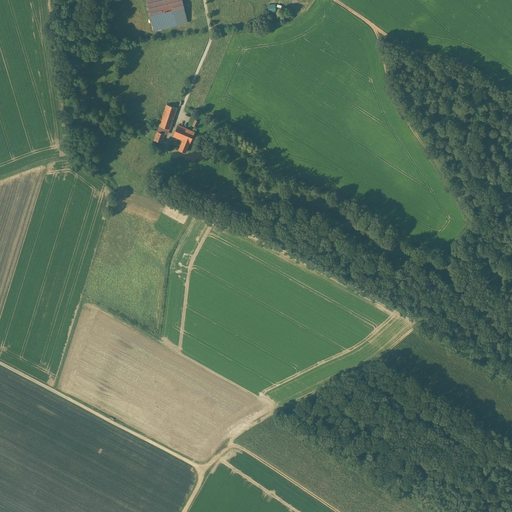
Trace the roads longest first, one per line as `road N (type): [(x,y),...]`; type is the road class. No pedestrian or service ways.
road 1 (track): [(204,470),(227,443),(365,367),(458,297),(478,226),(511,183)]
road 2 (track): [(0,363),(204,470)]
road 3 (track): [(511,92),(379,33),(334,0)]
road 4 (track): [(227,443),(336,511)]
